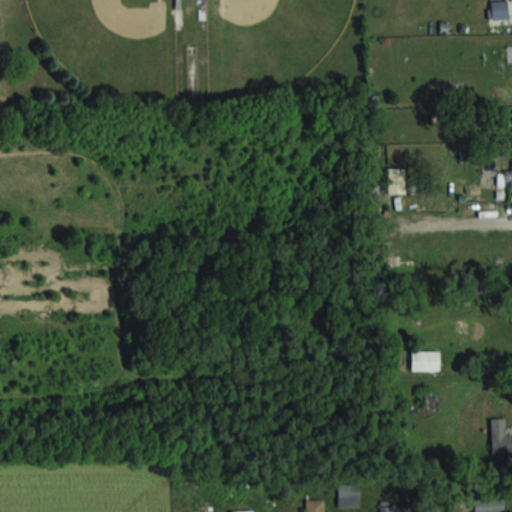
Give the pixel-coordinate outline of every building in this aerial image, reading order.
[(509,17),(508,0),(490,0),(491,18),(509,17)] [(387,193),(406,193),(406,167),(387,167),(387,193)] [(440,350),(412,350),(412,370),(440,370),(440,350)] [(511,432),(506,433),(506,417),(492,417),(492,452),(511,451),(511,432)] [(358,506),(358,487),(339,487),(339,506),(358,506)] [(503,511),(503,497),(474,497),(474,511),(503,511)] [(323,511),(324,498),(305,498),(304,511),(323,511)]
